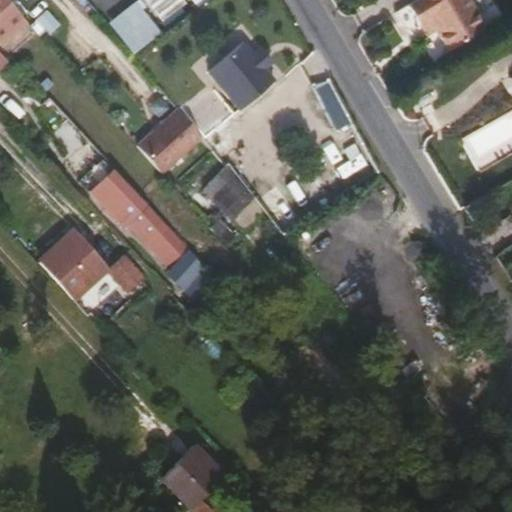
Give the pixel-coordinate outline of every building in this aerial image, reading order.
[(140,0),(159,25),(185,6),(180,0),(140,0)] [(191,0),(198,9),(209,0),(191,0)] [(473,0),(462,0),(418,25),(430,47),(443,39),(450,55),(460,71),(501,48),(473,0)] [(33,37),(0,2),(0,44),(12,57),(33,37)] [(131,58),(160,37),(135,3),(107,25),(131,58)] [(450,55),(443,39),(430,47),(439,62),(450,55)] [(238,111),(272,82),(262,70),(250,56),(240,44),(206,72),(238,111)] [(250,56),(262,70),(267,65),(255,51),(250,56)] [(0,64),(0,71),(13,85),(24,74),(7,57),(0,64)] [(194,158),(209,145),(177,108),(136,144),(170,180),(181,192),(205,170),(194,158)] [(235,224),(259,203),(232,171),(207,192),(235,224)] [(181,278),(201,259),(126,182),(104,204),(137,238),(140,235),(181,278)] [(224,228),(215,236),(231,253),(239,245),(224,228)] [(77,304),(114,266),(77,230),(40,268),(77,304)] [(116,264),(137,285),(152,269),(131,249),(116,264)] [(182,285),(199,299),(218,277),(201,263),(182,285)] [(336,291),(311,263),(273,299),(287,315),(298,327),(336,291)] [(411,449),(387,423),(373,437),(378,442),(397,462),(411,449)] [(214,511),(205,501),(206,499),(179,472),(163,487),(187,511),(214,511)]
